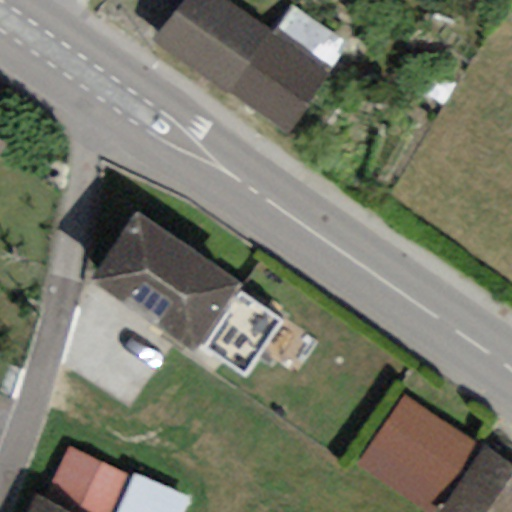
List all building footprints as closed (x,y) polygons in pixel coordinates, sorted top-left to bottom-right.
[(172,0),(149,34),(226,85),(268,26),(231,0),(172,0)] [(331,69),(268,26),(226,85),(288,129),(331,69)] [(244,365),(280,315),(234,282),(239,275),(135,201),(86,269),(193,345),(201,334),(244,365)] [(429,511),(436,507),(479,447),(403,391),(354,462),(427,511),(429,511)] [(42,494),(79,511),(113,511),(133,468),(67,439),(42,494)] [(436,507),(443,511),(511,511),(511,461),(483,441),(479,447),(436,507)] [(24,511),(79,511),(42,494),(34,491),(24,511)]
